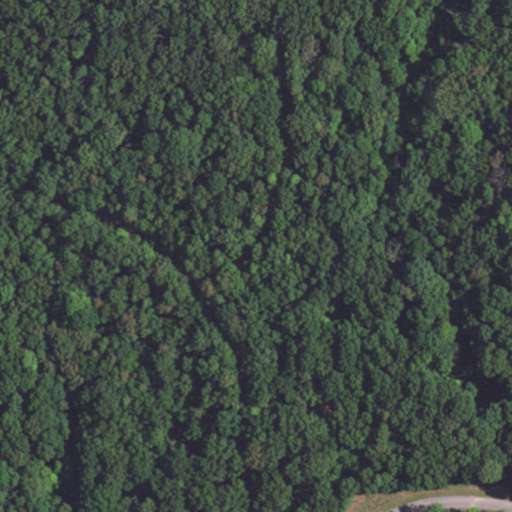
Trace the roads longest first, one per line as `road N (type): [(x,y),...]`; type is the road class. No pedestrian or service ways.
road 1 (residential): [(260,511),(254,392),(230,325),(205,289),(168,245),(0,177)]
road 2 (residential): [(205,289),(273,238),(293,179),(293,96),(267,52)]
